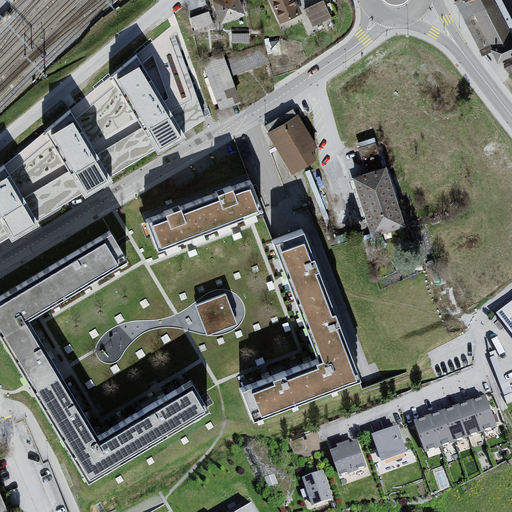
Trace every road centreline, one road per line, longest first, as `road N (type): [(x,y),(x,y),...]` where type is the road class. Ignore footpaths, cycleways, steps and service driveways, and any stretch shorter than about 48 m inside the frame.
road 1 (residential): [(246,117),(0,263)]
road 2 (residential): [(165,0),(0,146)]
road 3 (residential): [(475,348),(477,373),(321,431)]
road 4 (residential): [(378,11),(357,44),(246,117)]
road 5 (tertiary): [(511,115),(418,6)]
road 6 (residential): [(246,117),(282,209),(267,225)]
